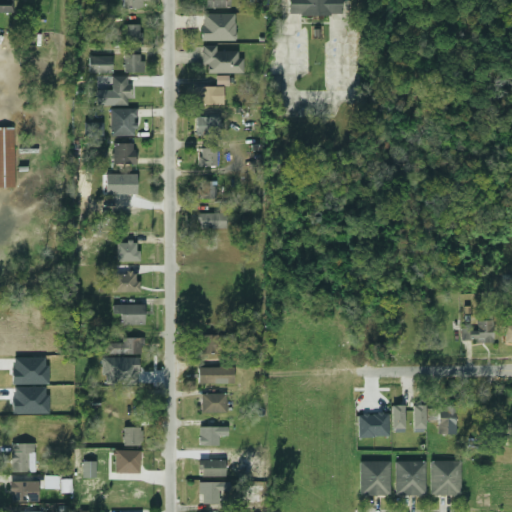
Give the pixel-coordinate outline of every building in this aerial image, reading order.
[(0,0),(0,12),(13,13),(13,0),(0,0)] [(144,0),(123,0),(123,8),(145,9),(144,0)] [(231,7),(230,0),(201,0),(202,8),(231,7)] [(289,0),(289,15),(342,15),(341,0),(289,0)] [(235,14),(202,14),(203,41),(236,40),(235,14)] [(141,24),(124,24),(124,42),(142,42),(141,24)] [(241,73),(241,51),(216,51),(216,45),(202,45),(202,64),(208,64),(208,73),(241,73)] [(143,72),(142,54),(124,55),(124,72),(143,72)] [(89,72),(112,73),(112,56),(89,56),(89,72)] [(229,75),(216,76),(217,85),(229,85),(229,75)] [(112,76),(112,105),(129,105),(129,76),(112,76)] [(223,105),(224,86),(197,86),(196,105),(223,105)] [(136,108),(110,109),(111,136),(136,136),(136,108)] [(220,116),(197,117),(197,136),(220,136),(220,116)] [(0,127),(0,187),(15,187),(14,127),(0,127)] [(114,164),(135,164),(135,143),(113,143),(114,164)] [(216,148),(199,148),(199,166),(217,166),(216,148)] [(142,179),(117,179),(116,197),(142,198),(142,179)] [(215,181),(198,181),(198,198),(215,198),(215,181)] [(199,214),(199,229),(227,228),(226,213),(199,214)] [(138,243),(120,243),(121,261),(138,261),(138,243)] [(140,292),(140,281),(135,281),(135,273),(112,273),(112,292),(140,292)] [(145,305),(112,304),(112,314),(120,314),(120,325),(144,325),(145,305)] [(460,342),(492,342),(492,321),(476,321),(476,330),(460,330),(460,342)] [(511,342),(511,326),(503,326),(503,342),(511,342)] [(201,335),(201,353),(219,353),(219,335),(201,335)] [(107,354),(141,354),(141,338),(122,338),(122,343),(107,343),(107,354)] [(13,385),(48,384),(48,356),(13,357),(13,385)] [(101,376),(106,376),(106,384),(138,385),(139,358),(102,357),(101,376)] [(234,383),(234,367),(198,368),(199,384),(234,383)] [(13,414),(48,414),(48,386),(13,387),(13,414)] [(225,414),(225,394),(200,394),(200,414),(225,414)] [(393,432),(405,432),(404,405),(392,405),(393,432)] [(426,405),(414,405),(413,431),(425,432),(426,405)] [(455,434),(455,406),(437,406),(437,434),(455,434)] [(358,437),(390,437),(389,413),(358,414),(358,437)] [(121,446),(141,446),(141,427),(121,427),(121,446)] [(198,445),(224,445),(224,427),(198,427),(198,445)] [(33,444),(9,444),(9,472),(33,472),(33,444)] [(120,467),(140,467),(140,451),(120,451),(120,467)] [(224,460),(197,460),(197,477),(224,477),(224,460)] [(95,461),(82,462),(83,478),(96,478),(95,461)] [(358,495),(388,495),(388,462),(358,462),(358,495)] [(394,495),(424,495),(424,462),(394,462),(394,495)] [(429,495),(459,495),(459,462),(429,462),(429,495)] [(72,479),(60,479),(60,493),(72,493),(72,479)] [(28,502),(28,482),(8,482),(8,502),(28,502)] [(219,483),(198,483),(198,505),(219,505),(219,483)] [(263,485),(237,485),(237,503),(263,503),(263,485)]
